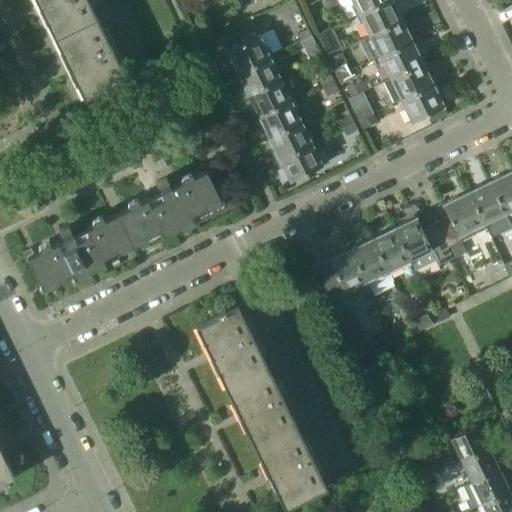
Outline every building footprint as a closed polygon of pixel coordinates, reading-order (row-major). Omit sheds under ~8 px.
[(96,17),(87,0),(34,0),(53,38),(96,17)] [(350,0),(357,12),(382,0),(350,0)] [(390,0),(382,0),(357,12),(368,35),(400,19),(390,0)] [(125,78),(96,17),(53,38),(83,99),(125,78)] [(400,19),(368,35),(378,56),(410,40),(400,19)] [(329,35),(326,28),(315,33),(318,41),(329,35)] [(296,34),(299,41),(310,35),(307,29),(296,34)] [(257,35),(225,50),(235,72),(268,56),(257,35)] [(310,35),(299,41),(303,49),(314,43),(310,35)] [(410,40),(378,56),(389,77),(421,62),(410,40)] [(268,56),(235,72),(246,94),(278,78),(268,56)] [(421,62),(389,77),(399,100),(432,84),(421,62)] [(332,70),(336,77),(347,71),(343,64),(332,70)] [(347,71),(336,77),(339,84),(350,79),(347,71)] [(331,79),(328,72),(317,77),(320,84),(331,79)] [(278,78),(246,94),(257,115),(289,100),(278,78)] [(432,84),(399,100),(410,122),(425,114),(429,122),(446,114),(432,84)] [(289,100),(257,115),(267,137),(299,121),(289,100)] [(357,120),(372,113),(368,106),(353,113),(357,120)] [(375,120),(372,113),(357,120),(360,128),(371,122),(375,120)] [(338,121),(341,127),(352,122),(349,115),(338,121)] [(299,121),(267,137),(278,158),(310,143),(299,121)] [(352,122),(341,127),(345,135),(356,130),(352,122)] [(310,143),(278,158),(289,181),(321,165),(310,143)] [(177,190),(149,204),(146,198),(137,202),(136,199),(130,202),(131,205),(116,212),(128,239),(142,232),(144,236),(156,230),(159,236),(196,218),(193,212),(205,206),(203,202),(217,195),(205,169),(189,177),(187,174),(181,177),(182,180),(174,184),(177,190)] [(511,174),(510,170),(489,181),(505,213),(511,209),(511,174)] [(155,182),(160,193),(170,188),(164,177),(155,182)] [(489,181),(466,192),(482,224),(505,213),(489,181)] [(466,192),(441,204),(447,216),(434,223),(446,247),(459,241),(457,236),(482,224),(466,192)] [(88,234),(60,248),(57,241),(48,245),(47,242),(41,245),(42,248),(26,256),(39,282),(53,275),(55,279),(67,273),(70,280),(107,262),(104,255),(116,249),(114,246),(128,239),(116,212),(100,220),(99,218),(92,221),(94,223),(85,227),(88,234)] [(415,217),(394,227),(409,260),(414,270),(434,260),(437,265),(451,258),(446,247),(434,223),(421,229),(415,217)] [(57,230),(63,240),(72,236),(67,225),(57,230)] [(394,227),(373,237),(388,270),(409,260),(394,227)] [(373,237),(351,248),(372,290),(393,280),(388,270),(373,237)] [(372,290),(351,248),(327,259),(333,272),(320,278),(332,303),(345,296),(348,302),(372,290)] [(425,295),(421,285),(412,289),(417,299),(425,295)] [(403,307),(399,297),(391,301),(395,310),(403,307)] [(194,325),(223,385),(265,364),(236,304),(224,310),(223,308),(217,311),(218,313),(194,325)] [(448,317),(444,309),(435,313),(439,321),(448,317)] [(418,331),(430,325),(425,314),(413,320),(418,331)] [(386,332),(378,335),(377,340),(380,348),(391,343),(386,332)] [(265,364),(223,385),(252,443),(294,422),(265,364)] [(501,387),(500,388),(501,390),(501,392),(502,393),(504,395),(506,395),(508,395),(510,395),(511,395),(511,393),(511,382),(510,381),(508,381),(506,381),(504,382),(502,383),(501,385),(501,387)] [(294,422),(252,443),(283,508),(326,488),(294,422)] [(448,438),(459,460),(487,447),(476,425),(448,438)] [(487,447),(459,460),(470,482),(497,468),(487,447)] [(0,484),(12,478),(0,454),(0,452),(1,452),(0,449),(0,484)] [(415,473),(419,480),(430,475),(426,468),(415,473)] [(497,468),(470,482),(480,503),(508,490),(497,468)] [(430,488),(432,480),(430,475),(419,480),(424,491),(430,488)] [(511,511),(511,498),(508,490),(480,503),(484,511),(511,511)]
